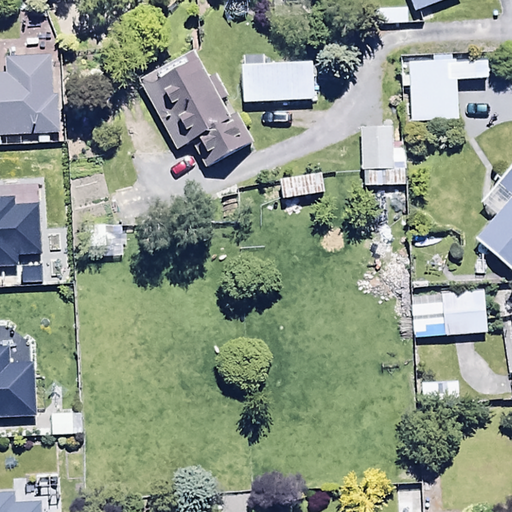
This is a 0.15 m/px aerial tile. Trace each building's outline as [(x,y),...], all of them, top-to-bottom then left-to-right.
[(406,0),(413,15),(416,13),(421,25),(435,19),(431,9),(454,0),(406,0)] [(193,52),(136,82),(174,154),(190,146),(203,171),(250,146),(234,117),(227,121),(218,103),(225,100),(213,77),(207,79),(193,52)] [(430,63),(406,64),(408,124),(455,123),(454,84),(481,84),(481,62),(451,62),(450,56),(430,57),(430,63)] [(0,141),(56,139),(54,95),(52,95),(50,59),(4,60),(5,77),(0,77),(0,141)] [(240,66),(241,106),(314,104),(312,64),(240,66)] [(392,129),(359,129),(359,173),(362,173),(362,189),(403,189),(403,170),(392,170),(392,129)] [(493,218),(472,242),(511,277),(511,164),(478,204),(493,218)] [(276,182),(279,202),(324,196),(321,176),(276,182)] [(426,319),(441,318),(442,339),(485,337),(484,293),(439,294),(439,299),(426,300),(426,319)] [(0,418),(33,418),(31,368),(9,369),(8,350),(0,350),(0,418)] [(0,511),(38,511),(38,505),(13,507),(12,495),(0,495),(0,511)]
